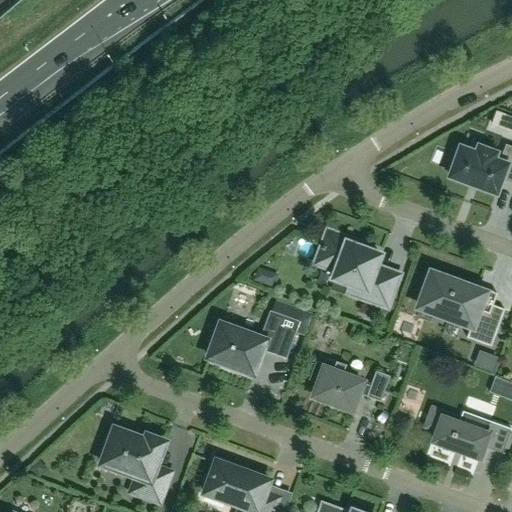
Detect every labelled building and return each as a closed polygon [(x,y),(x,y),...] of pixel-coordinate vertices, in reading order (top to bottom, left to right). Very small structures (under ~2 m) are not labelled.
[(511,117),(498,112),(493,125),(511,132),(511,117)] [(511,183),(511,152),(502,157),(500,164),(493,161),(495,155),(479,149),(477,155),(462,150),(462,149),(461,149),(460,150),(461,150),(459,154),(452,152),(445,170),(453,173),(451,177),(450,178),(451,178),(452,178),(467,184),(467,185),(469,186),(470,184),(477,187),(477,189),(479,190),(480,188),(495,194),(496,195),(496,194),(496,193),(501,179),(511,183)] [(349,240),(328,233),(316,264),(336,272),(333,280),(347,285),(344,292),(387,308),(399,276),(376,268),(380,256),(348,244),(349,240)] [(491,347),(504,310),(482,302),(484,296),(468,290),(470,285),(457,280),(456,284),(432,275),(422,303),(419,308),(471,327),(467,338),(491,347)] [(253,376),(262,351),(286,360),(300,322),(270,312),(259,340),(221,325),(208,359),(253,376)] [(359,378),(326,366),(314,398),(352,412),(358,394),(367,397),(366,397),(380,403),(390,377),(376,372),(370,387),(362,384),(358,382),(359,378)] [(433,411),(428,427),(439,431),(435,442),(479,459),(483,447),(484,445),(492,448),(491,450),(502,454),(504,455),(505,454),(503,453),(511,430),(489,422),(463,412),(460,421),(433,411)] [(156,468),(165,443),(147,437),(145,441),(115,430),(111,438),(107,436),(100,455),(104,457),(101,465),(137,478),(134,485),(147,490),(145,498),(159,503),(170,473),(156,468)] [(39,461),(30,470),(38,479),(45,474),(45,467),(39,461)] [(273,511),(278,499),(265,494),(270,482),(248,474),(248,472),(247,472),(246,473),(240,471),(241,470),(240,469),(239,471),(216,462),(204,495),(241,508),(239,511),(273,511)]
